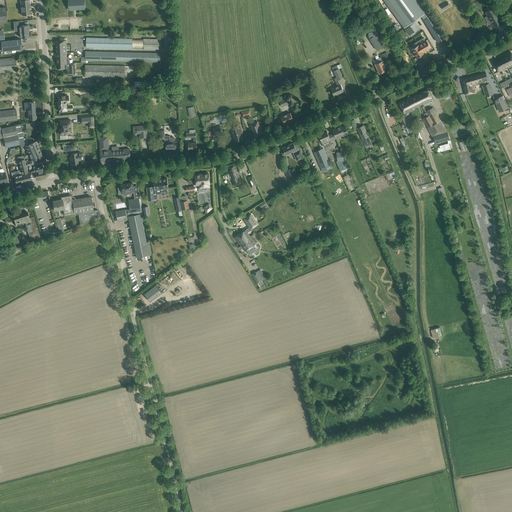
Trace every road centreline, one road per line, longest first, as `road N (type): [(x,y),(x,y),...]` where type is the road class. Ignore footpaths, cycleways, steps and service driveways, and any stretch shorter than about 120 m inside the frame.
road 1 (tertiary): [(94,172),(232,154),(511,31)]
road 2 (unclassified): [(183,511),(94,172)]
road 3 (unclassified): [(49,178),(40,0)]
